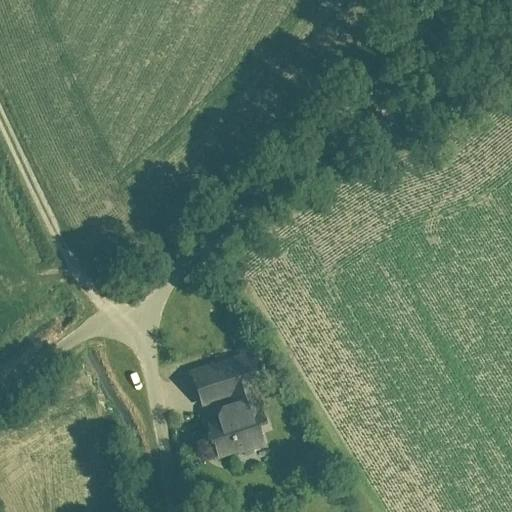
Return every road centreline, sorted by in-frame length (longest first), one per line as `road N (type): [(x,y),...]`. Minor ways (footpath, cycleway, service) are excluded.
road 1 (residential): [(139,313),(164,278),(333,119)]
road 2 (track): [(0,117),(68,259),(111,321)]
road 3 (residential): [(171,511),(139,313)]
road 4 (residential): [(333,119),(511,41)]
road 5 (residential): [(0,393),(71,338),(139,313)]
road 6 (residential): [(333,119),(439,0)]
